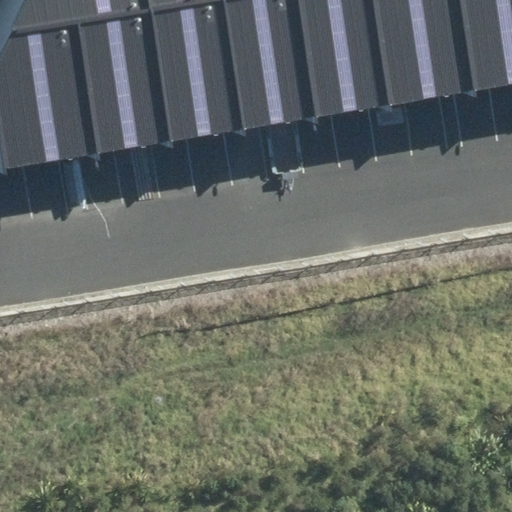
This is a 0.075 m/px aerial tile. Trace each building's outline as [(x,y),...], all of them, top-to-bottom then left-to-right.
[(0,145),(32,140),(79,133),(56,0),(43,0),(0,6),(0,145)] [(157,120),(137,0),(56,0),(79,133),(118,126),(157,120)] [(220,110),(201,0),(137,0),(157,120),(188,115),(220,110)] [(295,97),(278,0),(201,0),(220,110),(257,103),(295,97)] [(368,85),(353,0),(278,0),(295,97),(331,91),(368,85)] [(455,70),(442,0),(353,0),(368,85),(411,78),(455,70)] [(511,60),(511,0),(442,0),(455,70),(497,63),(511,60)]
